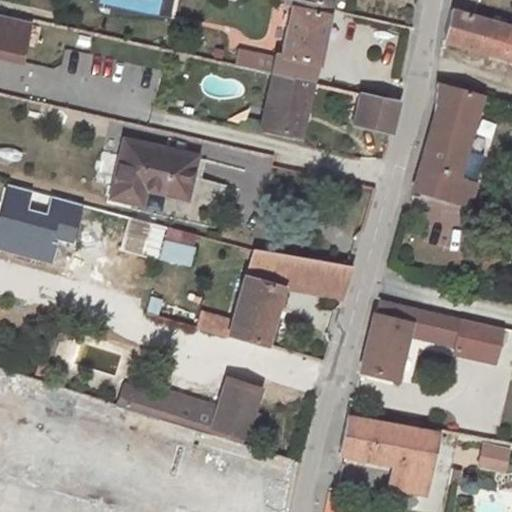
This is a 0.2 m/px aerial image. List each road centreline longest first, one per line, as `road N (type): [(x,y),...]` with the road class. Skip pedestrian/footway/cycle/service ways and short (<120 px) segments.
road 1 (unclassified): [(432,0),(421,80),(296,511)]
road 2 (unknown): [(362,279),(511,318)]
